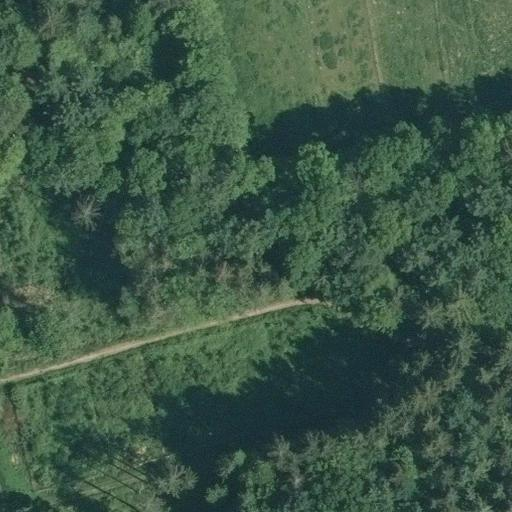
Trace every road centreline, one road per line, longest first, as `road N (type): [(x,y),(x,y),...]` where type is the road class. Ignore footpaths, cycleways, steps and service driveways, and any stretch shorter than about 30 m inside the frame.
road 1 (track): [(511,314),(385,346),(319,301),(0,384)]
road 2 (track): [(385,346),(362,411),(9,511)]
